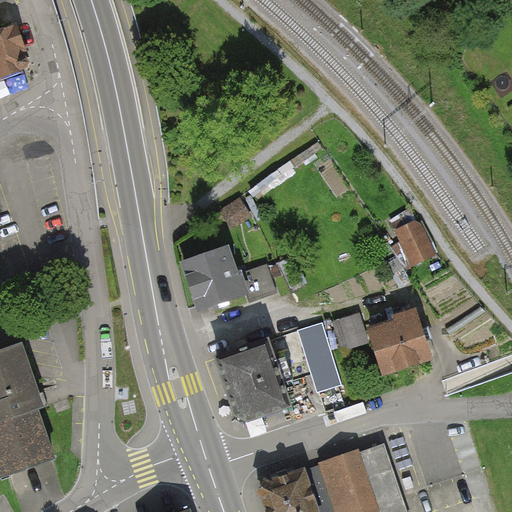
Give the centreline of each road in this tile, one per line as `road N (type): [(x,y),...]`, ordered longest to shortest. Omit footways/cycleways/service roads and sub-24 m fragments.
road 1 (secondary): [(202,447),(161,329),(93,0)]
road 2 (track): [(511,324),(394,170),(287,57),(220,0)]
road 3 (residential): [(104,485),(99,290),(70,131),(52,101)]
road 4 (residential): [(210,469),(386,414),(511,407)]
